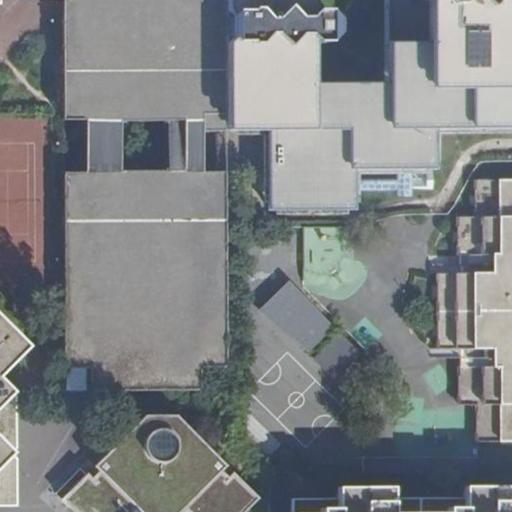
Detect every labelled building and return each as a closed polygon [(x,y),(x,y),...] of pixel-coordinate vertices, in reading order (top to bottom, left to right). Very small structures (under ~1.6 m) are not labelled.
[(60,0),(61,122),(84,122),(84,174),(62,174),(63,371),(68,371),(67,391),(83,391),(84,370),(90,371),(89,393),(200,392),(200,369),(226,368),(225,173),(202,173),(203,131),(224,132),(223,0),(60,0)] [(229,132),(265,131),(265,174),(271,179),(353,180),(354,191),(433,190),(433,171),(425,171),(424,125),(433,116),(441,123),(511,122),(511,50),(509,54),(500,46),(504,43),(504,36),(494,25),(504,14),(504,1),(505,0),(509,0),(510,1),(511,1),(511,0),(223,0),(224,132),(229,132)] [(353,180),(271,179),(265,174),(265,211),(354,211),(354,191),(353,180)] [(478,406),(500,407),(501,442),(511,442),(511,180),(476,181),(477,217),(459,218),(459,256),(473,257),(473,274),(439,275),(439,350),(473,350),(472,368),(460,367),(460,389),(478,402),(478,406)] [(358,225),(302,226),(303,296),(360,295),(358,225)] [(285,280),(257,309),(307,355),(334,325),(285,280)] [(0,464),(8,455),(0,447),(0,403),(8,396),(0,388),(0,372),(22,350),(0,328),(0,464)] [(0,447),(8,455),(29,434),(29,418),(8,396),(0,403),(0,447)] [(477,443),(501,442),(500,407),(478,406),(476,406),(477,443)] [(242,511),(257,498),(232,473),(227,477),(222,471),(229,464),(228,463),(224,466),(212,453),(182,422),(175,416),(144,416),(96,466),(91,461),(58,495),(74,511),(242,511)] [(336,499),(291,499),(291,511),(511,511),(511,486),(464,486),(464,499),(390,499),(390,487),(336,487),(336,499)]
